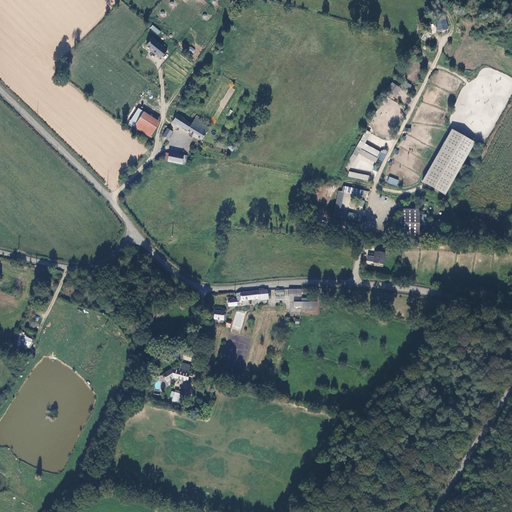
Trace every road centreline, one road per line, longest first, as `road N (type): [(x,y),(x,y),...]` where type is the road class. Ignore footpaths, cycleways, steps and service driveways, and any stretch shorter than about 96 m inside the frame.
road 1 (unclassified): [(0,89),(176,275),(194,284),(355,283),(511,310)]
road 2 (track): [(445,9),(451,30),(377,177),(355,283)]
road 3 (secondary): [(434,511),(511,385)]
road 4 (track): [(319,224),(326,199),(343,181),(396,192),(425,183)]
